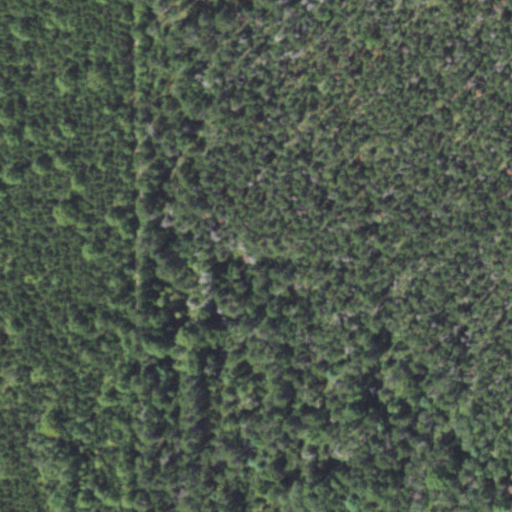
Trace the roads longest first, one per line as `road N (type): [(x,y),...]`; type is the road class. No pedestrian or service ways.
road 1 (residential): [(132,511),(122,0)]
road 2 (track): [(511,467),(331,511)]
